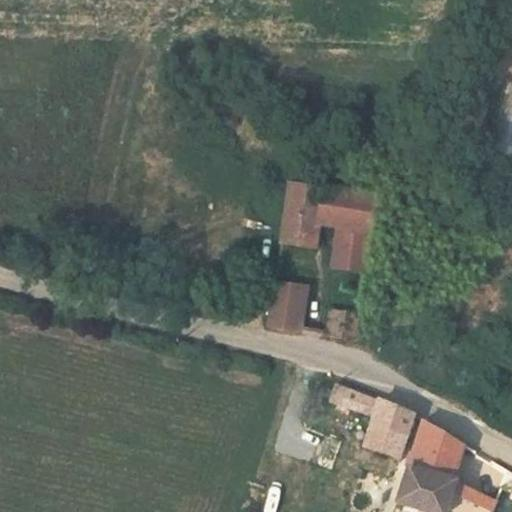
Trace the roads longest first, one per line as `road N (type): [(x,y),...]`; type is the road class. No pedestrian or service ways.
road 1 (unclassified): [(0,275),(160,321),(314,352),(390,381),(511,454)]
road 2 (track): [(511,187),(495,180),(484,138),(486,63)]
